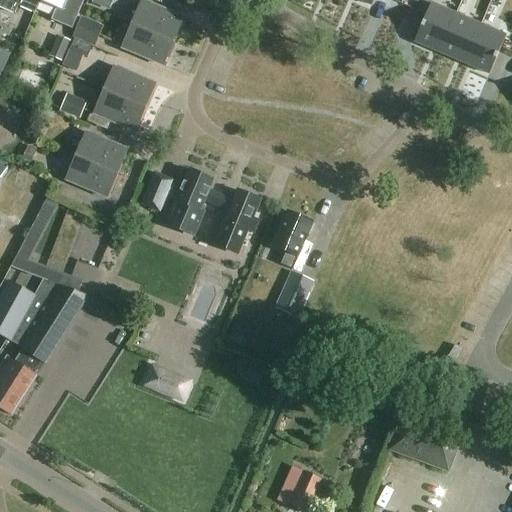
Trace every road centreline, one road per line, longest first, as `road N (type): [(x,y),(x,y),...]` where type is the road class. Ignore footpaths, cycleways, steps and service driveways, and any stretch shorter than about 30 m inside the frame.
road 1 (residential): [(426,99),(363,172),(339,183),(223,137),(193,108),(233,0)]
road 2 (residential): [(426,99),(252,0)]
